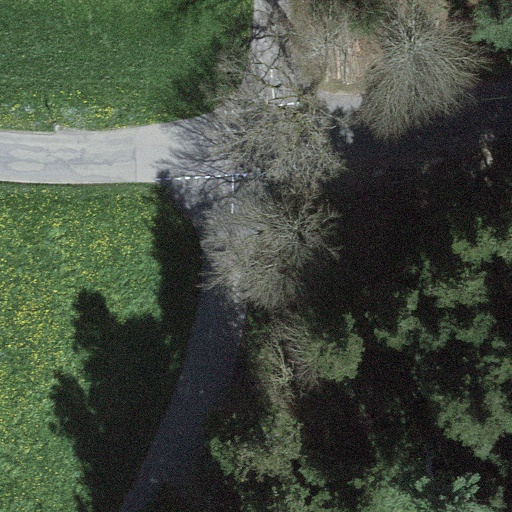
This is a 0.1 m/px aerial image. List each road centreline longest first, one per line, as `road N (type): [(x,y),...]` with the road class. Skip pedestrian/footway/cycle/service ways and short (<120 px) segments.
road 1 (unclassified): [(254,144),(232,320),(213,374),(139,511)]
road 2 (unclassified): [(254,144),(511,115)]
road 3 (unclassified): [(0,157),(254,144)]
road 4 (track): [(281,138),(269,0)]
